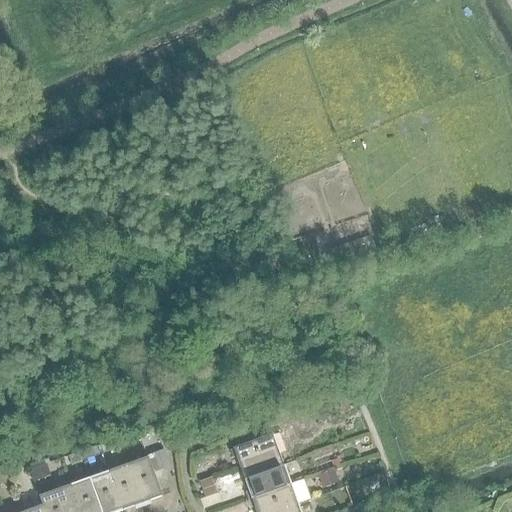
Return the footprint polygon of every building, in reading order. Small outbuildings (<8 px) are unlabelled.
[(233,458),(236,457),(240,468),(260,461),(264,472),(284,465),(273,434),(233,448),(233,450),(231,451),(233,458)] [(130,435),(118,439),(121,447),(133,442),(130,435)] [(118,439),(106,443),(109,451),(121,447),(118,439)] [(84,460),(96,456),(93,448),(81,452),(84,460)] [(147,457),(127,464),(143,507),(151,505),(149,501),(161,497),(152,473),(168,467),(163,451),(147,457)] [(69,456),(69,457),(72,464),(84,460),(81,452),(69,456)] [(264,472),(260,461),(240,468),(248,491),(245,492),(248,501),(291,485),(284,465),(264,472)] [(37,462),(28,465),(32,477),(41,474),(37,462)] [(127,464),(108,471),(122,511),(134,506),(135,510),(143,507),(127,464)] [(317,476),(322,488),(337,483),(333,470),(317,476)] [(108,471),(89,477),(101,511),(118,511),(122,511),(108,471)] [(101,511),(89,477),(70,484),(77,504),(66,508),(66,511),(101,511)] [(200,482),(203,490),(215,486),(212,477),(200,482)] [(66,511),(66,508),(77,504),(70,484),(39,495),(42,505),(43,504),(45,511),(66,511)] [(276,511),(298,504),(291,485),(248,501),(251,508),(254,507),(256,511),(276,511)] [(203,490),(206,499),(218,495),(215,486),(203,490)]
